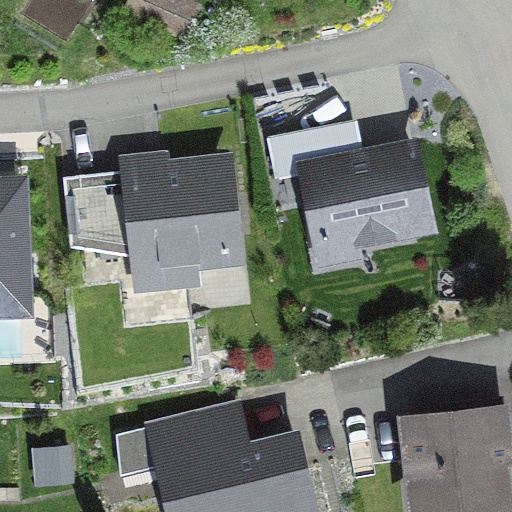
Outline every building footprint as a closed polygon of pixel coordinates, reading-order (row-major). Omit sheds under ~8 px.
[(142,0),(136,15),(179,34),(190,9),(169,0),(142,0)] [(411,153),(302,175),(316,245),(354,237),(356,246),(388,240),(386,231),(424,223),(411,153)] [(228,154),(120,166),(131,271),(240,259),(228,154)] [(461,407),(462,417),(403,424),(412,511),(439,511),(501,505),(496,465),(505,464),(498,403),(461,407)] [(307,511),(290,441),(231,456),(220,411),(116,438),(119,474),(120,472),(164,461),(176,511),(307,511)] [(35,452),(37,482),(68,480),(65,450),(35,452)]
